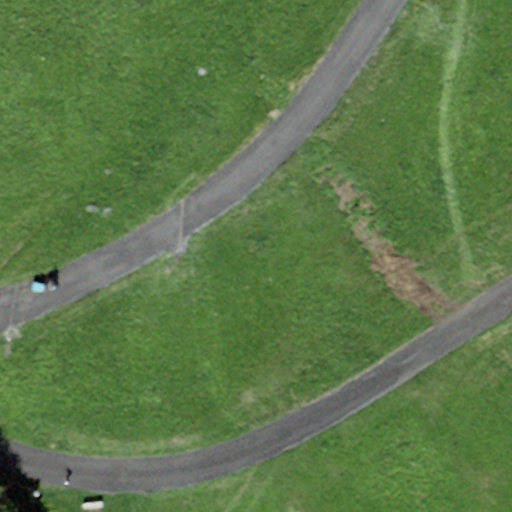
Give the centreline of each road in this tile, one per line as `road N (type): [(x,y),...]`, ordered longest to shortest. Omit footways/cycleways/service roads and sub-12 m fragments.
road 1 (track): [(511,276),(322,393),(233,437),(131,460),(0,444)]
road 2 (track): [(0,301),(193,198),(278,121),(368,0)]
